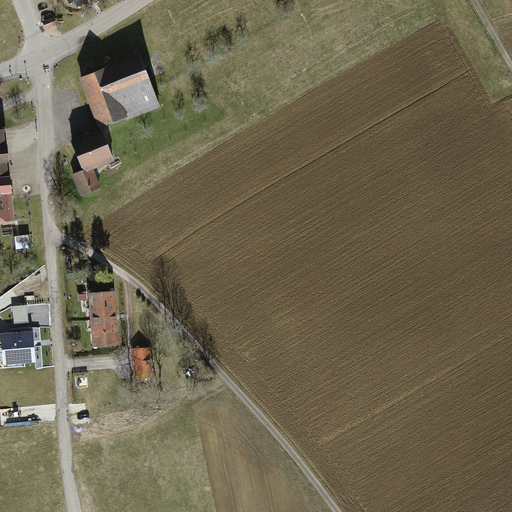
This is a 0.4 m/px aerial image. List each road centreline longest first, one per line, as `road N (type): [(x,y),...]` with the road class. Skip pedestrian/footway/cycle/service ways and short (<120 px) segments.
road 1 (track): [(51,235),(136,282),(340,511)]
road 2 (residential): [(39,58),(51,235)]
road 3 (residential): [(63,393),(51,235)]
